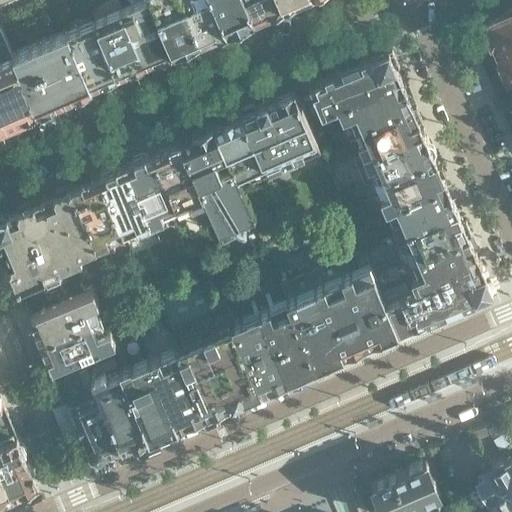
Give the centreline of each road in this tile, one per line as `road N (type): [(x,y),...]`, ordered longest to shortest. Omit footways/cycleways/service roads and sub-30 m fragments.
road 1 (residential): [(511,315),(53,511)]
road 2 (residential): [(0,174),(410,0)]
road 3 (residential): [(200,511),(511,374)]
road 4 (residential): [(511,236),(410,0)]
